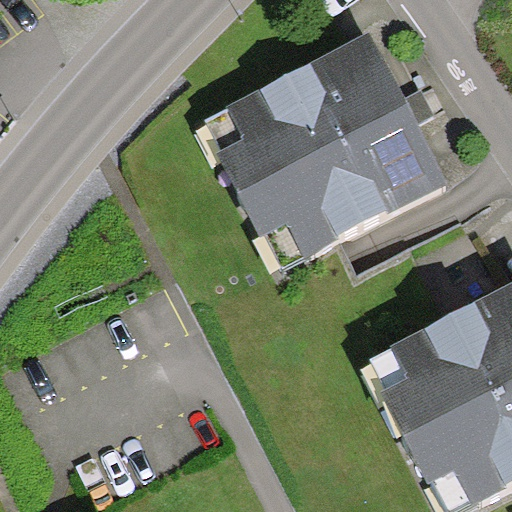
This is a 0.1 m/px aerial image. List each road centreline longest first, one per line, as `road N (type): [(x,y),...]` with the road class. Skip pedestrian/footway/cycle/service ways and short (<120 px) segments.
road 1 (tertiary): [(192,0),(76,124),(0,223)]
road 2 (residential): [(164,296),(272,511)]
road 3 (residential): [(511,132),(428,0)]
